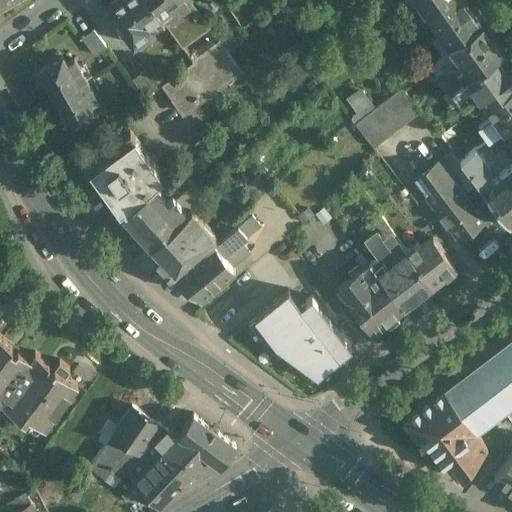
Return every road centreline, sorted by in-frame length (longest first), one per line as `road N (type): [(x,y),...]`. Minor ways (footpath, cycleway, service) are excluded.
road 1 (secondary): [(0,139),(92,282),(299,443)]
road 2 (tertiary): [(299,443),(511,283)]
road 3 (tertiary): [(176,511),(299,443)]
